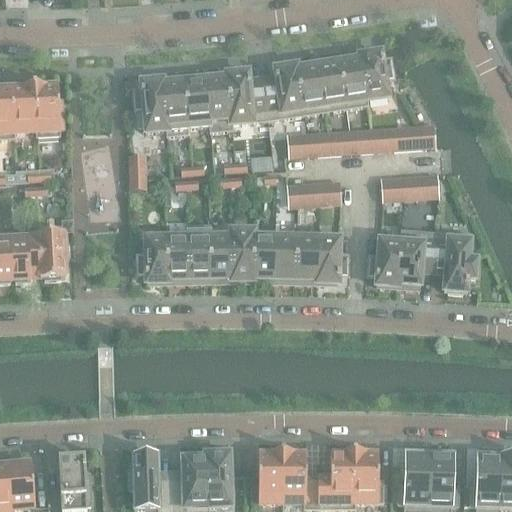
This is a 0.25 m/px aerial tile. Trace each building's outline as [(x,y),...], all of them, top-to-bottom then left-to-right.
[(387,102),(385,83),(392,82),(389,65),(383,66),(383,65),(382,65),(381,57),(359,60),(368,111),(367,105),(387,102)] [(368,111),(359,60),(358,60),(359,61),(347,62),(348,65),(339,67),(346,114),(368,111)] [(346,114),(339,67),(317,70),(325,117),(346,114)] [(304,121),(295,70),(274,73),(276,81),(275,81),(275,84),(276,84),(276,87),(263,88),(267,126),(304,121)] [(325,117),(317,70),(297,73),(296,70),(295,70),(304,121),(325,117)] [(267,126),(263,88),(249,90),(249,88),(250,88),(249,85),(248,77),(244,77),(244,74),(229,76),(229,78),(226,79),(232,136),(233,135),(232,130),(252,128),(267,126)] [(232,136),(226,79),(226,82),(205,84),(211,137),(232,136)] [(168,141),(162,84),(141,86),(141,94),(141,96),(134,97),(136,114),(138,132),(145,131),(145,138),(166,136),(166,142),(168,141)] [(189,139),(184,86),(163,88),(163,84),(162,84),(168,141),(189,139)] [(211,137),(205,84),(184,86),(189,139),(190,139),(189,133),(209,132),(209,138),(211,137)] [(63,135),(61,112),(59,113),(57,91),(46,91),(46,89),(34,90),(37,142),(60,141),(60,135),(63,135)] [(37,142),(34,90),(21,91),(22,93),(11,93),(13,144),(15,144),(14,137),(35,136),(36,142),(37,142)] [(0,144),(13,144),(11,93),(0,93),(0,144)] [(435,153),(434,131),(424,132),(425,153),(435,153)] [(351,158),(350,147),(341,148),(341,159),(351,158)] [(360,158),(359,147),(350,147),(351,158),(360,158)] [(317,161),(316,150),(302,151),(303,161),(317,161)] [(303,161),(302,151),(288,151),(288,162),(303,161)] [(247,176),(246,168),(235,169),(236,177),(247,176)] [(236,177),(235,169),(223,170),(224,178),(236,177)] [(146,183),(146,171),(129,172),(129,183),(138,183),(146,183)] [(204,179),(203,171),(192,172),(192,180),(204,179)] [(192,180),(192,172),(180,173),(181,181),(192,180)] [(51,185),(50,177),(38,178),(39,186),(51,185)] [(39,186),(38,178),(27,178),(28,186),(39,186)] [(276,189),(275,180),(264,181),(264,189),(276,189)] [(438,203),(437,181),(427,182),(428,192),(429,203),(438,203)] [(428,192),(427,182),(418,182),(419,193),(428,192)] [(138,195),(138,183),(129,183),(130,195),(138,195)] [(230,192),(229,183),(218,184),(218,192),(230,192)] [(241,191),(241,183),(229,183),(230,192),(241,191)] [(391,195),(390,184),(381,185),(381,196),(391,195)] [(186,194),(186,186),(175,187),(175,195),(186,194)] [(198,194),(197,186),(186,186),(186,194),(198,194)] [(340,198),(339,187),(330,188),(330,199),(340,198)] [(296,201),(296,190),(287,191),(287,202),(296,201)] [(306,201),(305,190),(296,190),(296,201),(306,201)] [(47,199),(47,191),(35,192),(36,200),(47,199)] [(36,200),(35,192),(24,193),(25,201),(36,200)] [(188,284),(188,230),(187,230),(187,236),(165,236),(165,242),(166,288),(168,288),(168,284),(188,284)] [(209,284),(209,242),(209,230),(188,230),(188,284),(209,284)] [(231,283),(231,235),(230,235),(210,236),(210,230),(209,230),(209,242),(209,284),(231,283)] [(66,259),(65,237),(62,237),(62,231),(37,232),(37,235),(40,278),(40,283),(44,283),(44,285),(61,284),(61,282),(65,282),(63,259),(66,259)] [(40,278),(37,235),(9,237),(12,285),(15,285),(15,287),(27,287),(27,284),(30,284),(30,278),(40,278)] [(253,287),(253,283),(254,235),(231,235),(231,283),(231,286),(253,287)] [(275,284),(276,243),(276,236),(254,235),(253,283),(275,284)] [(397,292),(400,247),(401,235),(400,235),(400,241),(380,239),(379,245),(378,263),(370,263),(369,280),(375,281),(375,282),(376,282),(376,290),(397,292)] [(434,272),(436,237),(424,237),(424,236),(401,235),(400,247),(397,292),(398,292),(398,289),(420,290),(421,271),(434,272)] [(297,285),(298,242),(297,242),(298,236),(276,236),(276,243),(275,284),(297,285)] [(12,285),(9,237),(0,237),(0,288),(10,288),(10,285),(12,285)] [(474,284),(476,265),(469,264),(470,246),(470,240),(448,238),(436,237),(434,272),(446,273),(444,295),(447,296),(447,298),(463,300),(463,297),(466,297),(467,289),(468,289),(468,286),(467,286),(467,283),(474,284)] [(166,288),(165,242),(145,243),(145,261),(138,261),(138,279),(145,279),(145,280),(146,280),(146,288),(166,288)] [(318,288),(319,243),(298,242),(297,285),(316,285),(316,288),(318,288)] [(346,279),(346,262),(339,262),(339,244),(319,243),(318,288),(338,289),(338,281),(339,281),(339,279),(346,279)] [(211,511),(231,511),(230,481),(231,481),(231,473),(230,473),(229,458),(225,458),(225,454),(209,454),(209,458),(206,458),(207,511),(211,511)] [(499,511),(501,461),(498,461),(498,457),(482,456),(482,461),(477,461),(476,493),(464,493),(464,511),(476,511),(475,511),(499,511)] [(354,509),(354,457),(341,457),(341,459),(330,459),(330,481),(318,481),(317,511),(354,511),(355,509),(354,509)] [(378,485),(378,459),(366,459),(366,457),(354,457),(354,509),(355,509),(383,508),(383,485),(378,485)] [(207,511),(206,458),(204,459),(205,459),(186,460),(186,463),(182,463),(182,482),(170,483),(171,511),(207,511)] [(427,511),(429,459),(405,458),(404,491),(398,491),(398,509),(404,509),(403,511),(427,511)] [(283,509),(283,459),(260,459),(260,509),(283,509)] [(317,511),(318,481),(306,482),(306,459),(283,459),(283,509),(303,509),(303,511),(317,511)] [(452,492),(453,460),(429,459),(427,511),(451,511),(457,511),(458,492),(452,492)] [(171,511),(170,483),(158,483),(157,460),(133,461),(133,475),(128,475),(129,494),(134,494),(134,511),(171,511)] [(511,511),(511,461),(501,461),(499,511),(511,511)] [(90,511),(89,479),(84,479),(84,474),(85,474),(85,471),(84,471),(83,463),(59,465),(61,511),(86,511),(90,511)] [(34,511),(31,468),(30,468),(8,470),(11,511),(34,511)] [(0,511),(11,511),(8,470),(0,470),(0,511)]
